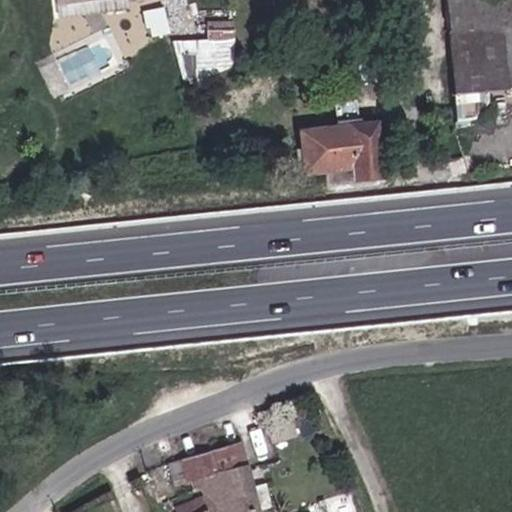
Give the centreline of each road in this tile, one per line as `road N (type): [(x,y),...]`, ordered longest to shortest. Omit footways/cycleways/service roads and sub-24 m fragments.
road 1 (unclassified): [(35,511),(106,453),(342,360),(511,348)]
road 2 (trunk): [(511,214),(0,269)]
road 3 (trunk): [(0,329),(511,275)]
road 4 (unknown): [(432,0),(407,226)]
